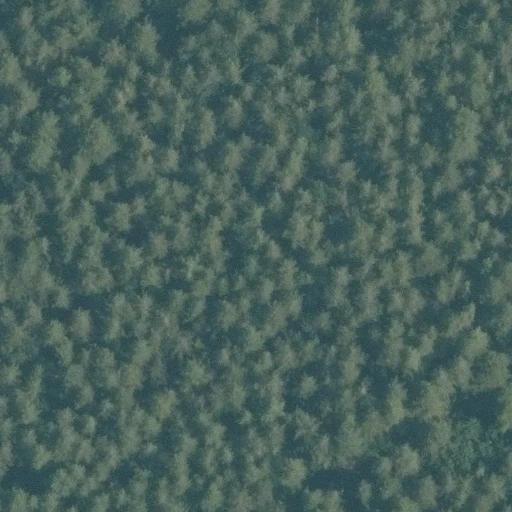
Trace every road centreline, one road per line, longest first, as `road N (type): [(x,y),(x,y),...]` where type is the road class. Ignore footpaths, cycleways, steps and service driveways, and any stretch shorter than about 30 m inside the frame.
road 1 (track): [(511,359),(247,511)]
road 2 (track): [(0,112),(197,0)]
